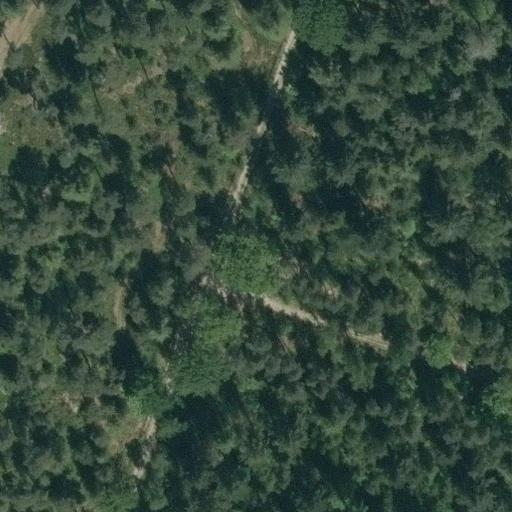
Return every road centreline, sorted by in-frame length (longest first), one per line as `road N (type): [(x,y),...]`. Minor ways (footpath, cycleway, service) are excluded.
road 1 (track): [(329,0),(133,511)]
road 2 (track): [(511,376),(221,286)]
